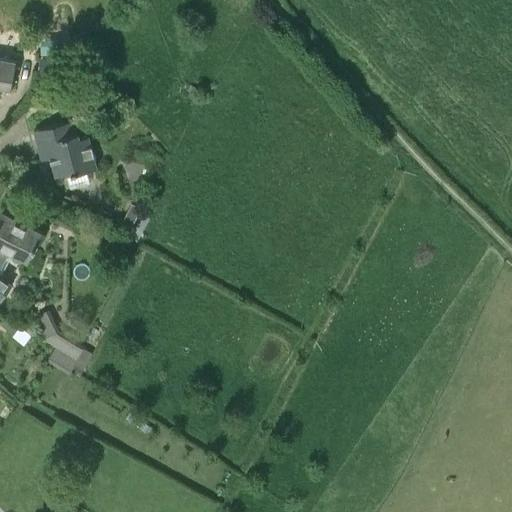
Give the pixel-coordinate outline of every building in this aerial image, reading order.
[(0,86),(10,88),(15,60),(0,57),(0,86)] [(96,166),(96,164),(89,134),(79,136),(78,131),(75,129),(72,118),(34,129),(42,159),(50,157),(55,177),(96,166)] [(132,225),(140,207),(132,203),(123,220),(132,225)] [(12,283),(1,275),(12,253),(28,260),(43,230),(2,211),(0,214),(0,298),(1,299),(12,283)] [(0,324),(7,330),(13,322),(4,314),(0,318),(0,324)] [(76,358),(55,346),(46,360),(68,372),(76,358)]
